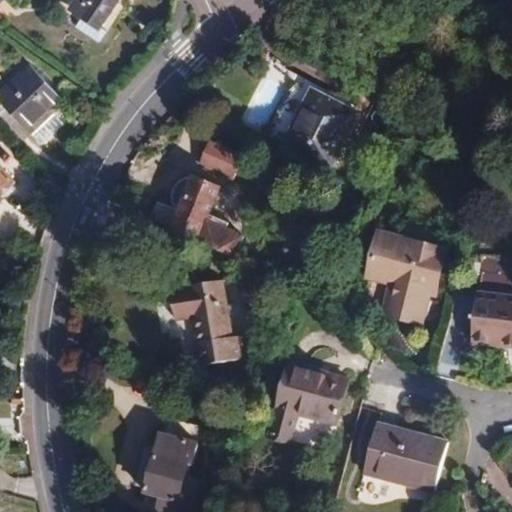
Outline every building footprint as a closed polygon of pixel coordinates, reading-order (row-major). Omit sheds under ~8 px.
[(78,0),(72,9),(84,17),(101,28),(120,0),(78,0)] [(320,0),(312,0),(297,12),(304,22),(325,7),(320,0)] [(347,0),(323,0),(332,11),(347,0)] [(108,32),(101,28),(84,17),(77,28),(100,44),(108,32)] [(65,103),(31,66),(0,94),(0,114),(6,109),(30,135),(31,134),(53,113),(58,109),(65,103)] [(298,118),(284,145),(330,169),(359,114),(313,90),(298,118)] [(64,125),(53,113),(31,134),(42,145),(64,125)] [(244,155),(212,142),(206,155),(201,167),(234,180),(244,155)] [(0,164),(0,198),(7,192),(17,183),(0,164)] [(151,220),(234,258),(243,237),(223,228),(207,221),(209,215),(221,188),(197,178),(196,179),(194,178),(189,178),(184,180),(180,182),(177,186),(175,190),(173,195),(173,200),(174,205),(176,209),(176,210),(159,203),(151,220)] [(226,223),(209,215),(207,221),(223,228),(226,223)] [(446,255),(381,238),(371,273),(398,280),(390,311),(404,314),(418,318),(426,288),(436,290),(446,255)] [(505,284),(511,284),(511,260),(486,258),(484,281),(505,284)] [(232,338),(223,281),(189,287),(189,290),(172,293),(174,303),(177,320),(194,317),(202,366),(246,359),(243,336),(232,338)] [(511,346),(511,298),(478,294),(473,342),(511,346)] [(291,365),(273,436),(293,441),(300,414),(339,425),(347,395),(351,381),(291,365)] [(431,438),(378,424),(365,474),(436,493),(449,443),(431,438)] [(199,444),(162,434),(158,451),(155,459),(146,456),(141,471),(138,485),(148,487),(146,493),(163,497),(158,511),(183,511),(186,503),(191,504),(197,480),(186,478),(190,463),(194,464),(199,444)] [(148,448),(146,456),(155,459),(158,451),(148,448)]
